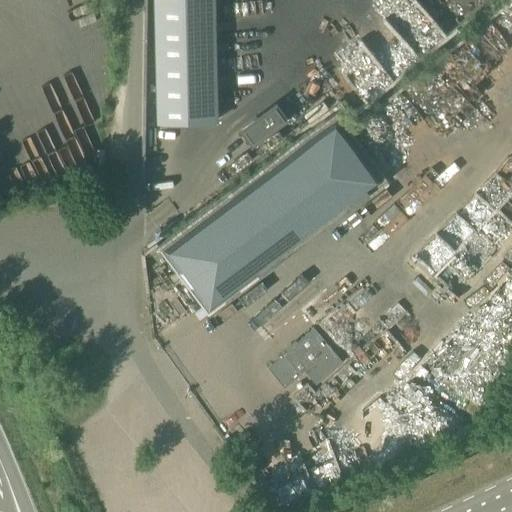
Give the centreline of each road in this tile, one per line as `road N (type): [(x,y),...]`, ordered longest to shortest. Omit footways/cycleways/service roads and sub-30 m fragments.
road 1 (unclassified): [(0,289),(10,302),(114,323),(124,0)]
road 2 (unknown): [(154,375),(248,335),(413,227),(511,130)]
